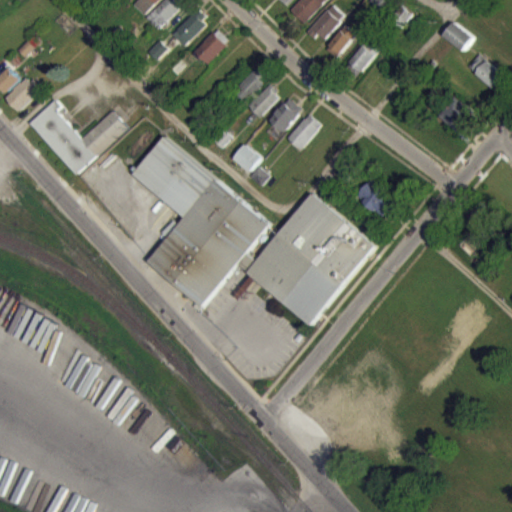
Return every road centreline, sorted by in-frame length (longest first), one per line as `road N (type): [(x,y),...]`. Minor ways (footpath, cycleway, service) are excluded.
road 1 (tertiary): [(0,132),(348,511)]
road 2 (residential): [(511,114),(258,419)]
road 3 (residential): [(243,0),(453,192)]
